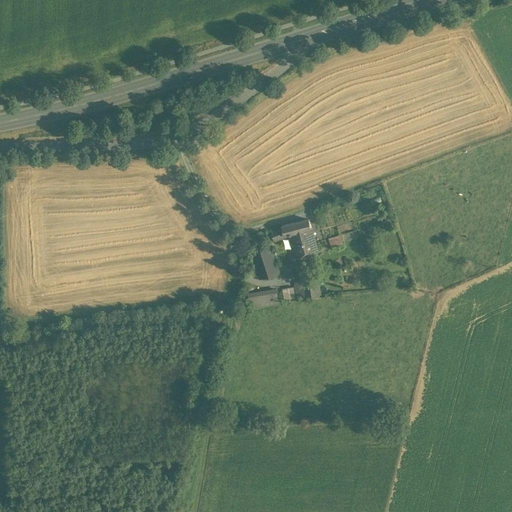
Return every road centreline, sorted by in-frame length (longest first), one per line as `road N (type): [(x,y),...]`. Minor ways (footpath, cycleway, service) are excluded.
road 1 (primary): [(0,123),(426,0)]
road 2 (track): [(176,136),(202,193),(232,227),(242,259),(195,511)]
